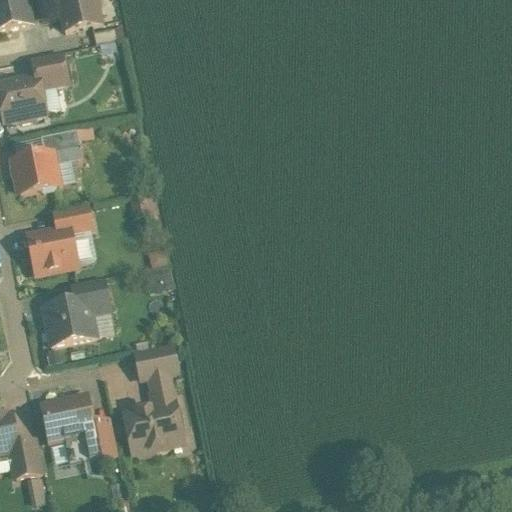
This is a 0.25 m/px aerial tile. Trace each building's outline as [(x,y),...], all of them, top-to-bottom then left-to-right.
[(26,0),(0,0),(0,35),(32,29),(26,0)] [(96,0),(59,0),(66,36),(103,29),(96,0)] [(116,33),(95,38),(97,50),(119,45),(116,33)] [(63,58),(34,63),(38,83),(39,83),(42,94),(69,89),(63,58)] [(38,83),(0,90),(0,92),(7,128),(19,125),(23,128),(32,126),(35,122),(46,120),(42,94),(39,83),(38,83)] [(78,136),(42,142),(46,160),(57,158),(59,169),(84,165),(78,136)] [(46,160),(15,166),(21,199),(41,195),(44,197),(55,195),(57,192),(60,191),(57,176),(61,175),(59,169),(57,158),(46,160)] [(146,201),(134,204),(137,221),(150,219),(146,201)] [(89,210),(55,217),(59,237),(71,234),(72,238),(93,234),(89,210)] [(59,237),(30,243),(38,280),(79,272),(72,238),(71,234),(59,237)] [(105,285),(73,292),(77,308),(109,302),(105,285)] [(74,312),(66,313),(59,309),(58,311),(45,314),(52,352),(98,343),(92,316),(111,312),(109,302),(77,308),(74,312)] [(173,352),(138,359),(143,386),(151,385),(170,381),(178,379),(173,352)] [(170,381),(151,385),(155,401),(173,397),(170,381)] [(88,403),(44,412),(52,449),(86,442),(96,440),(94,430),(88,403)] [(152,412),(141,414),(139,418),(127,421),(135,460),(138,459),(142,462),(154,460),(157,455),(174,452),(172,440),(182,438),(176,411),(155,415),(152,412)] [(8,419),(0,421),(0,461),(9,460),(13,463),(18,485),(45,479),(39,446),(19,450),(13,420),(8,421),(8,419)] [(112,426),(94,430),(96,440),(86,442),(91,468),(119,462),(112,426)]
